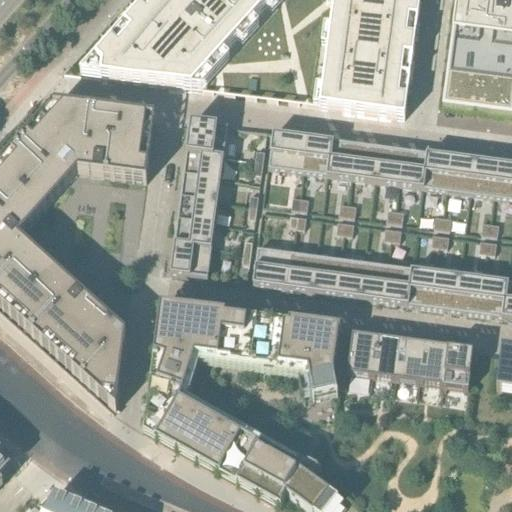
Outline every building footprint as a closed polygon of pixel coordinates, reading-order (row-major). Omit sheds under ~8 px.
[(112,47),(95,65),(102,72),(101,84),(102,84),(116,86),(169,93),(184,95),(192,96),(278,0),(154,0),(153,1),(160,7),(148,21),(141,15),(124,33),(131,40),(119,53),(112,47)] [(320,113),(343,116),(355,118),(357,118),(378,121),(379,121),(391,123),(405,124),(407,104),(395,102),(400,62),(412,64),(415,43),(403,42),(406,24),(418,25),(420,5),(408,3),(408,0),(334,0),(320,112),(320,113)] [(511,0),(459,0),(449,76),(444,114),(511,123),(511,0)] [(55,110),(0,170),(0,311),(6,317),(81,385),(116,417),(119,391),(126,340),(113,328),(111,326),(109,325),(104,320),(103,319),(80,298),(20,243),(52,208),(78,179),(101,182),(146,188),(155,124),(55,110)] [(190,128),(186,159),(224,164),(228,133),(190,128)] [(274,139),(269,174),(304,179),(309,144),(274,139)] [(309,144),(304,179),(328,182),(332,147),(309,144)] [(332,147),(328,182),(352,185),(356,150),(332,147)] [(356,150),(352,185),(375,188),(380,153),(356,150)] [(380,153),(375,188),(399,191),(404,156),(380,153)] [(256,156),(254,168),(262,169),(264,157),(256,156)] [(404,156),(399,191),(423,194),(428,159),(404,156)] [(186,159),(183,181),(221,186),(224,164),(186,159)] [(428,159),(423,194),(447,197),(451,162),(428,159)] [(451,162),(447,197),(471,200),(475,166),(451,162)] [(475,166),(471,200),(494,204),(499,169),(475,166)] [(254,168),(253,180),(261,181),(262,169),(254,168)] [(511,170),(499,169),(494,204),(511,205),(511,170)] [(183,181),(180,204),(218,209),(221,186),(183,181)] [(250,201),(248,213),(256,214),(258,202),(250,201)] [(293,203),(291,215),(299,217),(301,204),(293,203)] [(180,204),(177,226),(215,231),(218,209),(180,204)] [(301,204),(299,217),(307,218),(309,205),(301,204)] [(340,209),(339,222),(347,223),(348,210),(340,209)] [(348,210),(347,223),(354,224),(356,212),(348,210)] [(248,213),(247,225),(255,226),(256,214),(248,213)] [(388,216),(386,228),(394,229),(396,217),(388,216)] [(396,217),(394,229),(402,230),(404,218),(396,217)] [(290,221),(289,234),(297,235),(298,222),(290,221)] [(298,222),(297,235),(304,236),(306,224),(298,222)] [(435,222),(434,234),(442,235),(443,223),(435,222)] [(443,223),(442,235),(450,237),(451,224),(443,223)] [(177,226),(174,249),(212,254),(215,231),(177,226)] [(338,228),(336,240),(344,241),(346,229),(338,228)] [(483,228),(481,241),(489,242),(491,229),(483,228)] [(346,229),(344,241),(352,242),(354,230),(346,229)] [(491,229),(489,242),(497,243),(499,230),(491,229)] [(385,234),(384,246),(392,247),(393,235),(385,234)] [(393,235),(392,247),(400,249),(401,236),(393,235)] [(433,240),(431,253),(439,254),(441,241),(433,240)] [(441,241),(439,254),(447,255),(449,242),(441,241)] [(244,247),(242,259),(250,260),(252,248),(244,247)] [(481,247),(479,259),(487,260),(489,248),(481,247)] [(489,248),(487,260),(495,261),(496,249),(489,248)] [(174,249),(170,280),(207,285),(212,254),(174,249)] [(258,255),(253,291),(284,295),(289,295),(293,260),(258,255)] [(242,259),(241,271),(249,272),(250,260),(242,259)] [(293,260),(289,295),(312,298),(317,263),(293,260)] [(317,263),(312,298),(336,302),(341,266),(317,263)] [(341,266),(336,302),(360,305),(365,269),(341,266)] [(365,269),(360,305),(384,308),(388,272),(365,269)] [(388,272),(384,308),(408,311),(412,276),(388,272)] [(412,276),(408,311),(431,314),(436,279),(412,276)] [(436,279),(431,314),(455,317),(460,282),(436,279)] [(460,282),(455,317),(467,319),(479,320),(484,285),(460,282)] [(484,285),(479,320),(503,324),(507,288),(484,285)] [(511,288),(507,288),(503,324),(511,325),(511,288)] [(146,421),(143,438),(151,443),(175,456),(274,511),(282,511),(283,511),(282,510),(286,503),(299,511),(320,511),(328,502),(329,500),(300,478),(302,474),(180,406),(191,373),(195,362),(308,377),(309,377),(314,404),(337,400),(334,379),(335,369),(337,355),(339,340),(340,340),(341,335),(339,335),(160,311),(146,421)] [(353,341),(348,381),(372,384),(377,344),(353,341)] [(377,344),(372,384),(396,387),(401,347),(377,344)] [(401,347),(396,387),(420,390),(425,350),(401,347)] [(425,350),(420,390),(444,393),(449,353),(425,350)] [(449,353),(444,393),(468,397),(473,357),(449,353)] [(511,511),(511,357),(502,356),(501,361),(499,374),(497,395),(511,397),(511,511)] [(0,482),(9,473),(0,464),(0,482)] [(81,511),(55,500),(49,511),(81,511)]
